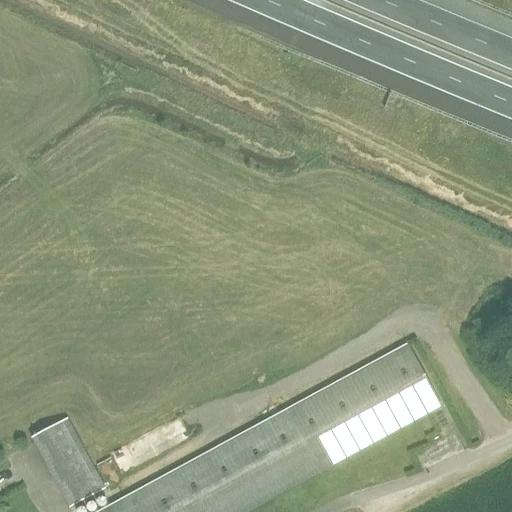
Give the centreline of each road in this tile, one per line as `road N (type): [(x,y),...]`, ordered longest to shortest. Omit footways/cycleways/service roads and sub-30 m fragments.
road 1 (motorway): [(267,0),(511,104)]
road 2 (motorway): [(511,53),(381,0)]
road 3 (unclassified): [(511,440),(389,500)]
